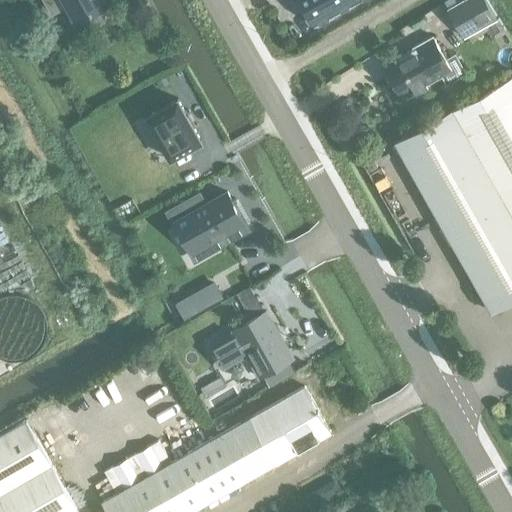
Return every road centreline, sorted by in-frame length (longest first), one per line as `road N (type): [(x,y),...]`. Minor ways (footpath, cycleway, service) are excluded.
road 1 (unclassified): [(511,504),(220,0)]
road 2 (unknown): [(437,374),(227,511)]
